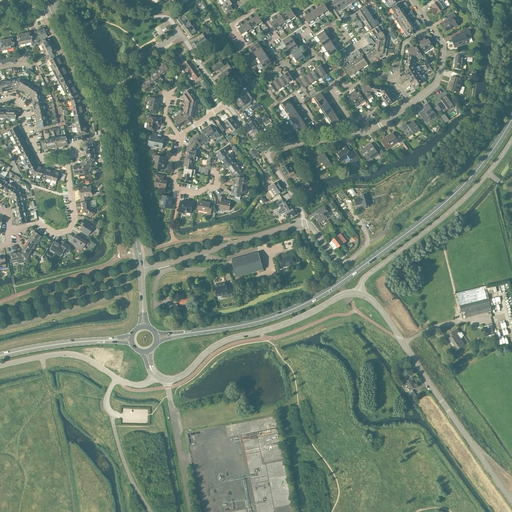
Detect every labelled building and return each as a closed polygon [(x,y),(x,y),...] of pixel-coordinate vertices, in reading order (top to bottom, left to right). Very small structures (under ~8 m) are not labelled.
[(226,13),(235,7),(233,3),(235,2),(233,0),(221,0),(225,6),(223,8),(226,13)] [(319,7),(325,16),(326,16),(325,14),(329,11),(322,0),(320,1),(322,5),(319,7)] [(342,10),(343,10),(336,0),(332,0),(334,2),(332,4),(337,12),(341,9),(342,10)] [(347,7),(342,0),(336,0),(343,10),(347,7)] [(433,0),(435,3),(431,6),(433,8),(430,9),(435,15),(444,8),(439,0),(433,0)] [(392,14),(407,4),(405,2),(401,5),(399,3),(391,9),(393,13),(392,14)] [(325,16),(319,7),(317,4),(315,5),(317,8),(314,10),(319,18),(320,20),(325,17),(325,16)] [(395,19),(405,12),(404,10),(409,7),(407,4),(392,14),(395,19)] [(286,13),(291,21),(292,22),(293,22),(292,20),(296,17),(289,6),(287,7),(289,11),(286,13)] [(309,14),(314,22),(315,23),(316,22),(315,21),(319,18),(314,10),(312,7),(310,8),(312,11),(309,14)] [(360,17),(368,11),(365,7),(357,12),(360,17)] [(281,16),(286,24),(287,25),(288,25),(287,24),(291,21),(286,13),(284,9),(282,11),(284,14),(281,16)] [(307,15),(304,17),(309,24),(310,26),(311,26),(310,25),(310,24),(314,22),(309,14),(307,10),(305,11),(307,15)] [(363,22),(371,16),(368,11),(360,17),(363,22)] [(398,23),(413,13),(411,11),(407,14),(405,12),(395,19),(398,23)] [(258,26),(259,28),(259,27),(259,26),(263,23),(256,12),(254,13),(256,16),(253,19),(258,26)] [(281,16),(279,13),(277,14),(279,17),(276,19),(281,27),(282,29),(283,28),(282,27),(286,24),(281,16)] [(401,28),(411,21),(410,19),(415,16),(413,13),(398,23),(401,28)] [(446,32),(457,25),(453,19),(456,18),(453,13),(447,16),(449,19),(441,23),(446,32)] [(258,26),(253,19),(251,15),(249,16),(251,20),(248,22),(253,30),(254,31),(254,29),(258,26)] [(187,23),(189,21),(185,16),(182,18),(182,17),(177,20),(178,22),(177,23),(178,25),(180,23),(182,26),(181,27),(182,26),(187,23)] [(281,27),(276,19),(274,16),(272,17),(274,21),(271,23),(277,32),(277,31),(277,30),(281,27)] [(366,26),(374,20),(371,16),(363,22),(366,26)] [(243,25),(248,33),(249,34),(249,33),(253,30),(248,22),(246,18),(245,19),(244,20),(246,23),(244,24),(243,25)] [(374,20),(366,26),(369,31),(377,25),(374,20)] [(404,32),(419,22),(417,20),(413,23),(411,21),(401,28),(404,32)] [(185,31),(192,26),(189,21),(187,23),(182,26),(181,27),(180,28),(181,29),(183,28),(185,31)] [(241,26),(238,29),(244,38),(244,37),(244,36),(248,33),(243,25),(242,24),(241,22),(239,23),(240,24),(241,26)] [(419,22),(404,32),(407,37),(417,30),(416,28),(420,25),(419,22)] [(185,35),(186,36),(188,35),(190,37),(197,32),(194,29),(196,28),(194,25),(192,26),(185,31),(187,33),(185,35)] [(373,37),(382,31),(383,30),(380,25),(370,32),(373,37)] [(206,39),(212,36),(206,27),(201,31),(202,33),(198,36),(200,39),(192,44),(196,50),(208,42),(206,39)] [(30,35),(30,32),(23,34),(25,43),(30,42),(31,45),(34,47),(39,38),(40,38),(41,40),(43,39),(47,37),(43,29),(37,30),(37,31),(32,32),(33,35),(30,35)] [(465,45),(464,44),(468,43),(469,42),(468,38),(466,38),(466,35),(470,34),(469,29),(460,32),(461,35),(452,38),(454,47),(463,45),(464,45),(465,45)] [(320,41),(328,36),(328,35),(327,36),(327,35),(324,30),(324,31),(316,36),(320,41)] [(376,42),(383,37),(385,36),(382,31),(373,37),(376,41),(376,42)] [(16,45),(25,43),(23,34),(16,35),(17,38),(14,39),(15,41),(16,45)] [(283,42),(287,47),(294,42),(294,41),(294,40),(291,36),(283,42)] [(323,46),(331,41),(331,40),(331,41),(330,40),(330,39),(328,36),(320,41),(323,46)] [(49,39),(46,40),(45,39),(48,37),(47,37),(43,39),(41,40),(40,38),(39,38),(34,47),(37,48),(38,46),(40,45),(43,50),(52,45),(49,39)] [(384,46),(386,46),(388,40),(385,40),(385,39),(383,37),(376,42),(375,43),(377,43),(376,45),(384,47),(384,46)] [(422,39),(429,50),(434,47),(428,39),(426,40),(424,37),(422,39)] [(15,41),(13,41),(12,38),(5,40),(7,49),(17,47),(16,45),(15,41)] [(425,53),(429,50),(422,39),(419,41),(421,43),(419,45),(425,53)] [(290,52),(298,46),(297,45),(295,41),(294,42),(287,47),(290,52)] [(326,51),(334,46),(334,45),(334,46),(333,45),(334,44),(331,41),(323,46),(326,51)] [(253,52),(262,47),(261,47),(260,46),(261,46),(258,42),(249,48),(252,53),(253,52)] [(52,45),(43,50),(46,56),(43,57),(45,60),(53,55),(52,53),(55,51),(52,45)] [(382,54),(384,47),(376,45),(376,47),(374,47),(374,48),(379,56),(380,56),(380,57),(381,59),(384,57),(382,54)] [(416,56),(418,60),(423,57),(416,46),(414,48),(413,45),(410,47),(416,56)] [(293,57),(301,51),(300,51),(301,50),(298,46),(290,52),(293,57)] [(334,46),(326,51),(330,56),(337,51),(337,50),(334,46)] [(257,57),(265,52),(264,52),(264,51),(262,47),(253,52),(257,57)] [(414,58),(416,56),(410,47),(407,49),(409,51),(408,58),(406,57),(406,60),(413,62),(414,58)] [(209,53),(213,59),(220,55),(216,48),(213,50),(209,53)] [(381,59),(380,57),(380,56),(379,56),(374,48),(374,49),(370,52),(376,60),(380,57),(381,59)] [(301,51),(293,57),(297,62),(304,57),(304,56),(304,55),(301,51)] [(260,62),(268,57),(267,56),(268,56),(265,52),(257,57),(260,62)] [(371,64),(376,60),(370,52),(365,55),(371,64)] [(462,69),(464,56),(455,55),(454,68),(462,69)] [(47,61),(49,66),(60,61),(57,56),(47,61)] [(357,59),(363,67),(368,64),(362,56),(357,59)] [(268,57),(260,62),(264,68),(271,62),(270,61),(271,61),(268,57)] [(219,72),(229,65),(225,59),(221,61),(212,67),(213,69),(212,69),(213,70),(214,70),(215,72),(219,69),(220,71),(219,72)] [(359,70),(363,67),(357,59),(353,62),(359,70)] [(182,68),(187,74),(188,73),(193,80),(200,76),(188,60),(182,65),(183,67),(182,68)] [(415,67),(415,62),(413,62),(406,60),(405,63),(407,64),(405,70),(403,72),(404,75),(414,68),(413,68),(415,67)] [(52,71),(62,66),(60,61),(49,66),(52,71)] [(354,73),(359,70),(353,62),(348,65),(354,73)] [(160,77),(161,77),(166,73),(169,77),(172,74),(165,64),(158,68),(160,70),(157,72),(160,77)] [(229,65),(219,72),(221,71),(222,73),(218,76),(219,78),(220,80),(220,79),(221,81),(230,74),(233,71),(229,65)] [(348,65),(344,68),(349,76),(354,73),(348,65)] [(54,76),(65,70),(62,66),(52,71),(54,76)] [(319,66),(315,69),(316,69),(321,77),(322,79),(327,75),(326,74),(321,66),(320,66),(319,66)] [(410,77),(419,72),(415,67),(413,68),(414,68),(404,75),(406,77),(409,75),(410,77)] [(316,80),(321,77),(316,69),(315,70),(314,69),(310,72),(316,80)] [(65,70),(54,76),(57,80),(59,79),(67,75),(65,70)] [(162,79),(161,77),(160,77),(157,72),(151,75),(152,77),(150,79),(155,86),(158,84),(156,82),(162,79)] [(282,75),(288,83),(293,80),(288,72),(287,73),(286,72),(282,75)] [(311,84),(316,80),(310,72),(310,73),(309,73),(305,75),(311,84)] [(410,83),(422,76),(419,72),(410,77),(411,79),(409,81),(410,83)] [(464,83),(466,76),(457,74),(456,78),(451,76),(447,90),(455,92),(456,93),(456,92),(459,93),(462,83),(464,83)] [(60,83),(60,85),(70,80),(67,75),(59,79),(61,83),(60,83)] [(283,86),(288,83),(282,75),(283,75),(282,76),(277,78),(283,86)] [(305,87),(311,84),(305,75),(305,76),(304,76),(300,79),(305,87)] [(422,76),(410,83),(415,90),(419,87),(418,85),(425,81),(424,79),(426,78),(424,75),(422,76)] [(24,81),(20,78),(16,79),(18,88),(19,89),(24,81)] [(278,90),(283,86),(277,78),(278,79),(277,79),(273,82),(278,90)] [(146,92),(155,86),(150,79),(141,85),(143,88),(142,89),(142,90),(143,91),(144,92),(145,91),(146,92)] [(241,84),(238,79),(235,81),(233,79),(227,84),(232,90),(238,86),(241,84)] [(26,82),(26,81),(25,80),(24,81),(19,89),(24,92),(29,84),(26,82)] [(62,90),(72,85),(70,80),(60,85),(62,90)] [(35,85),(30,82),(29,84),(24,92),(28,95),(35,85)] [(273,93),(278,90),(273,82),(272,83),(272,82),(267,85),(268,85),(273,93)] [(377,92),(378,85),(375,85),(375,86),(368,85),(367,82),(364,84),(370,93),(373,91),(377,92)] [(372,95),(370,93),(364,84),(361,86),(363,88),(361,89),(368,100),(372,97),(371,95),(372,95)] [(34,87),(35,85),(28,95),(30,96),(39,94),(38,90),(34,87)] [(65,94),(75,89),(72,85),(62,90),(65,94)] [(377,92),(376,95),(380,97),(392,89),(390,87),(387,89),(385,88),(381,87),(381,86),(378,85),(377,92)] [(237,103),(249,94),(245,88),(242,91),(241,90),(236,93),(238,96),(234,99),(235,100),(234,100),(236,102),(237,103)] [(75,99),(79,98),(75,89),(65,94),(66,96),(67,95),(69,99),(74,96),(75,99)] [(380,97),(383,101),(392,95),(391,94),(393,92),(392,89),(380,97)] [(185,102),(196,104),(197,99),(194,95),(194,94),(192,91),(189,90),(184,94),(185,95),(181,97),(182,98),(183,98),(186,98),(185,99),(186,99),(185,102)] [(352,92),(361,104),(365,101),(358,91),(357,92),(355,90),(352,92)] [(351,99),(348,101),(351,105),(354,104),(356,107),(361,104),(352,92),(350,93),(351,96),(349,97),(351,99)] [(324,98),(327,96),(326,94),(323,96),(321,93),(312,99),(313,99),(316,103),(324,98)] [(250,104),(252,105),(255,103),(249,94),(237,103),(238,104),(237,105),(239,106),(240,107),(244,105),(246,107),(250,104)] [(392,95),(383,101),(386,106),(395,100),(394,98),(396,96),(395,94),(392,95)] [(448,110),(454,105),(446,94),(440,98),(441,100),(435,104),(442,113),(448,109),(448,110)] [(148,109),(158,111),(160,100),(148,97),(147,100),(150,101),(148,109)] [(326,101),(324,98),(316,103),(315,104),(317,104),(320,108),(327,103),(331,101),(330,99),(326,101)] [(291,104),(295,102),(293,100),(290,102),(288,99),(279,105),(279,106),(280,105),(283,109),(291,104)] [(197,104),(196,104),(185,102),(184,108),(187,113),(185,114),(183,111),(183,112),(190,121),(194,118),(195,115),(194,114),(195,109),(196,109),(197,104)] [(330,106),(327,103),(320,108),(318,109),(319,109),(320,109),(323,113),(331,108),(334,106),(333,104),(330,106)] [(434,119),(437,116),(427,103),(424,105),(426,108),(419,113),(426,122),(432,117),(434,119)] [(293,107),(291,104),(283,109),(282,110),(282,111),(284,110),(287,114),(294,109),(295,109),(298,107),(297,105),(293,107)] [(333,111),(331,108),(323,113),(322,114),(323,114),(326,118),(334,113),(337,111),(336,109),(333,111)] [(18,115),(18,109),(10,109),(10,118),(15,119),(15,115),(18,115)] [(297,112),(295,109),(294,109),(287,114),(285,115),(286,116),(287,115),(290,119),(298,114),(301,112),(300,110),(297,112)] [(182,126),(190,121),(183,112),(174,118),(178,124),(179,124),(180,126),(182,125),(182,126)] [(336,116),(334,113),(326,118),(325,119),(327,119),(330,123),(337,118),(341,116),(340,114),(336,116)] [(300,117),(298,114),(290,119),(289,120),(289,121),(290,120),(293,124),(301,119),(305,117),(303,115),(300,117)] [(160,126),(161,119),(149,116),(146,128),(157,130),(158,126),(160,126)] [(251,116),(247,119),(250,123),(248,123),(253,131),(259,127),(261,125),(256,118),(254,120),(251,116)] [(227,128),(229,127),(234,122),(231,117),(225,121),(227,124),(225,125),(227,128)] [(340,121),(337,118),(330,123),(328,124),(329,124),(330,124),(333,128),(344,121),(343,119),(340,121)] [(292,125),(291,126),(294,131),(295,130),(297,129),(304,124),(305,124),(308,122),(307,120),(303,122),(301,119),(293,124),(292,125)] [(420,130),(413,121),(407,125),(406,123),(399,128),(404,135),(405,134),(408,138),(413,133),(414,134),(420,130)] [(227,128),(225,125),(224,126),(221,122),(217,125),(222,131),(227,128)] [(234,122),(229,127),(232,131),(235,134),(239,130),(237,128),(238,127),(234,122)] [(307,127),(305,124),(304,124),(297,129),(295,130),(296,131),(297,130),(300,134),(311,127),(310,125),(307,127)] [(81,132),(81,135),(87,133),(85,125),(76,127),(77,132),(81,132)] [(205,128),(212,138),(214,137),(216,139),(221,136),(215,128),(212,129),(210,125),(205,128)] [(10,136),(20,131),(17,126),(9,130),(11,134),(10,135),(10,136)] [(253,131),(258,137),(265,133),(261,128),(261,129),(259,127),(253,131)] [(208,141),(212,138),(205,128),(201,131),(203,133),(200,135),(205,142),(206,144),(209,142),(208,141)] [(14,140),(22,136),(20,131),(10,136),(11,137),(12,137),(14,140)] [(162,149),(164,138),(156,136),(156,133),(150,132),(149,135),(151,136),(149,146),(162,149)] [(395,136),(392,133),(381,141),(387,149),(398,141),(399,143),(402,140),(398,134),(395,136)] [(205,142),(200,135),(199,136),(198,135),(193,139),(190,143),(198,148),(199,148),(201,146),(201,145),(205,142)] [(15,146),(25,141),(22,136),(14,140),(16,144),(15,144),(15,146)] [(44,141),(41,141),(43,150),(51,148),(49,139),(44,140),(44,141)] [(19,150),(27,145),(25,141),(15,146),(16,147),(17,146),(19,150)] [(198,149),(198,148),(190,143),(187,147),(186,152),(187,152),(187,155),(195,157),(196,152),(197,152),(198,149)] [(376,150),(371,144),(361,150),(368,160),(378,154),(380,156),(384,153),(380,148),(376,150)] [(20,155),(30,150),(27,145),(19,150),(21,153),(20,154),(20,155)] [(228,156),(226,153),(229,150),(227,146),(217,153),(220,158),(218,159),(220,162),(222,161),(228,156)] [(346,147),(336,153),(339,157),(338,158),(341,163),(344,161),(346,163),(350,161),(352,164),(356,162),(360,159),(354,149),(348,153),(347,152),(349,151),(346,147)] [(253,159),(259,155),(254,148),(249,152),(253,159)] [(24,159),(32,155),(30,150),(20,155),(21,156),(22,156),(24,159)] [(233,163),(231,160),(235,157),(232,153),(228,156),(222,161),(225,165),(223,166),(226,169),(229,167),(233,163)] [(328,159),(324,153),(319,156),(319,155),(311,160),(316,168),(322,163),(325,168),(331,164),(328,160),(329,160),(328,158),(328,159)] [(86,157),(94,164),(95,163),(94,162),(96,160),(95,154),(86,155),(86,157)] [(25,165),(35,160),(32,155),(24,159),(26,163),(24,163),(25,165)] [(163,170),(166,157),(154,155),(153,159),(155,159),(156,162),(155,168),(163,170)] [(195,157),(187,155),(186,158),(183,158),(182,163),(195,165),(195,161),(197,162),(197,158),(195,157)] [(94,165),(94,164),(86,157),(83,161),(90,167),(93,164),(94,165)] [(29,169),(37,165),(35,160),(25,165),(26,166),(27,165),(29,169)] [(88,170),(90,167),(83,161),(80,165),(88,173),(89,172),(88,172),(89,171),(88,170)] [(240,172),(241,171),(238,168),(242,165),(239,161),(236,164),(235,162),(233,163),(229,167),(233,173),(231,174),(233,177),(235,175),(240,172)] [(194,170),(195,165),(182,163),(181,168),(184,168),(184,171),(196,174),(196,173),(194,173),(195,170),(194,170)] [(285,175),(293,170),(288,163),(281,168),(285,175)] [(35,175),(38,166),(37,165),(29,169),(31,174),(35,175)] [(86,176),(88,173),(80,165),(78,165),(79,175),(79,177),(86,176)] [(40,177),(43,168),(38,166),(35,175),(34,176),(36,177),(36,176),(40,177)] [(45,180),(48,170),(43,168),(40,177),(44,178),(43,179),(45,180)] [(50,180),(53,171),(48,170),(45,180),(46,180),(47,179),(50,180)] [(62,174),(53,171),(50,180),(56,182),(57,178),(60,179),(62,174)] [(195,178),(196,174),(184,171),(183,174),(180,174),(179,179),(185,180),(185,181),(187,181),(192,181),(192,178),(195,178)] [(243,176),(240,172),(235,175),(236,177),(235,184),(233,183),(232,187),(234,187),(242,188),(243,184),(247,185),(248,180),(244,179),(244,178),(242,178),(243,176)] [(166,189),(166,186),(165,186),(166,181),(163,180),(164,176),(156,174),(155,179),(156,179),(155,186),(161,187),(161,188),(166,189)] [(303,184),(296,189),(300,194),(301,193),(301,195),(304,193),(305,194),(310,191),(308,190),(307,190),(306,188),(312,184),(310,180),(305,183),(304,184),(303,184)] [(7,193),(13,184),(12,183),(11,184),(8,182),(3,190),(7,193)] [(275,196),(283,190),(277,182),(269,187),(275,196)] [(17,188),(13,186),(14,185),(13,184),(7,193),(12,196),(17,188)] [(81,201),(87,200),(86,195),(91,194),(90,186),(85,187),(85,188),(78,189),(79,197),(80,197),(81,201)] [(18,189),(19,188),(17,187),(17,188),(12,196),(12,198),(21,196),(20,190),(18,189)] [(246,189),(242,188),(234,187),(233,192),(231,192),(231,196),(235,196),(234,197),(239,201),(240,197),(241,193),(245,194),(246,189)] [(341,200),(346,196),(343,191),(338,195),(341,200)] [(370,205),(367,194),(360,196),(360,197),(354,199),(356,205),(360,204),(360,203),(362,203),(363,207),(365,206),(365,207),(366,208),(367,208),(368,207),(368,206),(368,205),(370,205)] [(171,209),(173,197),(162,195),(160,205),(165,206),(164,207),(171,209)] [(224,201),(224,197),(219,196),(219,200),(218,200),(217,209),(229,211),(231,202),(226,201),(225,201),(224,201)] [(284,202),(282,199),(275,203),(276,207),(279,205),(281,209),(280,210),(279,211),(279,212),(280,213),(282,213),(283,213),(285,212),(287,214),(286,214),(289,219),(296,215),(294,210),(293,210),(292,208),(288,200),(284,202)] [(90,218),(94,211),(89,208),(89,206),(96,205),(95,201),(80,203),(82,213),(90,218)] [(188,203),(180,201),(178,212),(186,214),(186,212),(191,213),(193,203),(188,202),(188,203)] [(211,215),(212,204),(210,204),(210,203),(199,201),(198,211),(208,212),(207,215),(211,215)] [(326,208),(324,206),(318,210),(320,213),(314,217),(318,223),(327,218),(324,214),(328,212),(330,210),(328,207),(326,208)] [(91,230),(93,227),(91,226),(92,224),(84,219),(81,223),(83,224),(79,230),(88,236),(90,232),(89,231),(90,230),(91,230)] [(42,238),(43,237),(34,231),(31,236),(39,241),(41,238),(42,238)] [(90,241),(79,234),(76,239),(74,238),(71,243),(74,245),(73,246),(80,251),(84,245),(85,245),(87,243),(88,244),(90,241)] [(337,248),(346,241),(340,234),(332,240),(337,248)] [(36,244),(39,241),(31,236),(28,241),(37,246),(37,245),(36,244)] [(37,246),(28,241),(25,245),(33,250),(36,246),(37,246)] [(70,250),(69,247),(64,243),(62,245),(55,241),(49,249),(60,256),(63,251),(67,254),(70,250)] [(31,254),(33,250),(25,245),(22,250),(30,255),(31,256),(32,254),(31,254)] [(31,256),(30,255),(22,250),(21,251),(23,262),(27,261),(26,260),(27,260),(30,255),(31,256)] [(10,263),(18,262),(16,252),(8,254),(10,263)] [(231,260),(236,277),(263,269),(258,252),(231,260)] [(286,257),(279,259),(281,267),(295,264),(292,255),(288,256),(288,257),(286,258),(286,257)] [(214,285),(216,297),(227,294),(227,298),(232,296),(232,293),(230,285),(226,286),(226,283),(214,285)] [(492,311),(485,286),(456,293),(459,306),(461,312),(464,311),(466,317),(492,311)] [(180,305),(191,303),(189,296),(179,299),(180,305)] [(166,313),(178,310),(177,305),(165,307),(166,313)] [(486,336),(494,334),(492,324),(484,326),(486,336)] [(452,336),(448,338),(454,346),(457,350),(464,345),(460,339),(462,337),(459,332),(457,329),(450,333),(452,336)] [(405,379),(402,380),(403,383),(402,383),(404,386),(406,385),(407,387),(409,391),(416,387),(410,378),(407,381),(405,379)]
